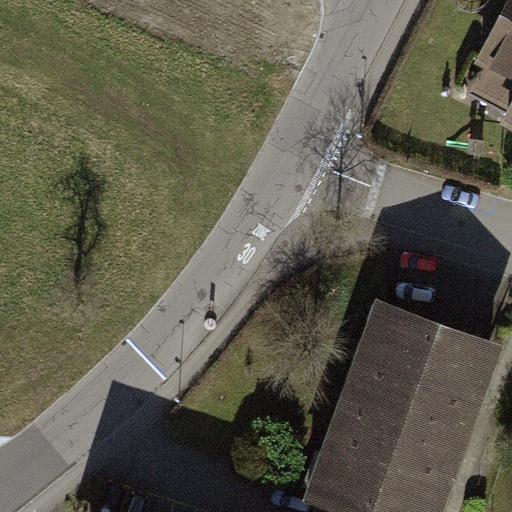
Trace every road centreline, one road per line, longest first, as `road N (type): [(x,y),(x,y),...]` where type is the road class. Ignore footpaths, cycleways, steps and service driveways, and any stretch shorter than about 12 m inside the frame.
road 1 (residential): [(0,480),(181,321),(297,153)]
road 2 (residential): [(511,226),(297,153)]
road 3 (unknown): [(137,425),(318,491)]
road 4 (residential): [(297,153),(376,0)]
